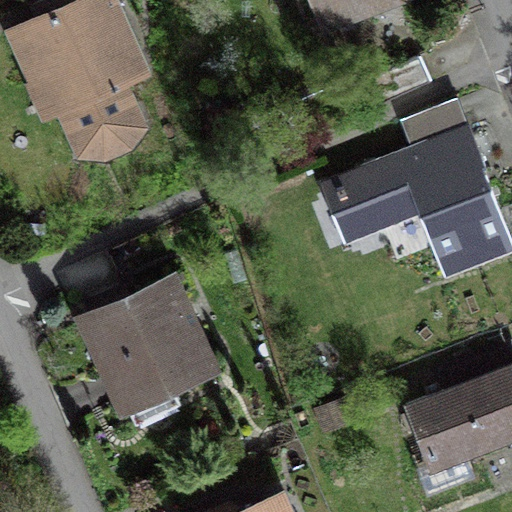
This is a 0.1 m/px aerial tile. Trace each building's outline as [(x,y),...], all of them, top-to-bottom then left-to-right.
[(38,0),(44,10),(8,27),(46,126),(60,119),(78,156),(111,158),(133,146),(148,122),(130,81),(153,71),(122,0),(38,0)] [(399,0),(317,0),(329,28),(399,0)] [(383,108),(433,85),(421,60),(371,83),(383,108)] [(511,241),(472,128),(321,185),(345,250),(429,218),(448,279),(511,258),(511,241)] [(176,263),(72,309),(118,411),(221,366),(176,263)] [(511,368),(411,406),(437,476),(511,448),(511,368)] [(299,511),(287,482),(211,511),(299,511)]
